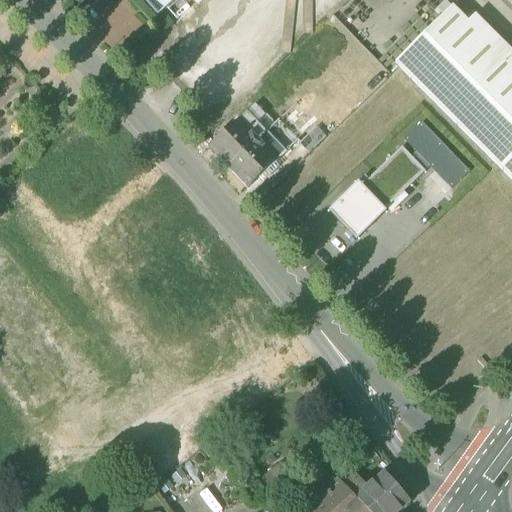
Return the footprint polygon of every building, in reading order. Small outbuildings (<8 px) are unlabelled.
[(116,0),(115,0),(106,9),(97,0),(87,9),(114,37),(109,42),(120,54),(144,30),(116,0)] [(149,0),(161,12),(174,0),(149,0)] [(372,0),(351,21),(395,65),(451,9),(441,0),(372,0)] [(395,65),(511,181),(511,70),(482,40),(451,9),(395,65)] [(511,70),(511,56),(489,33),(482,40),(511,70)] [(246,114),(257,125),(266,116),(256,105),(246,114)] [(209,149),(228,169),(265,134),(257,125),(246,114),(209,149)] [(468,175),(421,125),(403,141),(416,155),(411,160),(424,174),(429,168),(451,191),(468,175)] [(298,145),(308,155),(325,139),(315,129),(298,145)] [(275,144),(265,134),(228,169),(248,190),(277,163),(267,152),(275,144)] [(358,184),(384,212),(424,174),(411,160),(401,149),(368,182),(364,178),(358,184)] [(384,212),(358,184),(328,212),(356,242),(386,213),(384,212)] [(0,203),(0,261),(109,405),(152,373),(15,193),(0,203)] [(0,367),(58,443),(97,413),(0,285),(0,367)] [(162,387),(182,414),(273,345),(248,313),(158,381),(162,387)] [(158,381),(152,373),(109,405),(120,419),(162,387),(158,381)] [(182,414),(162,387),(120,419),(140,446),(182,414)] [(261,481),(279,504),(298,489),(281,466),(261,481)] [(385,476),(367,492),(355,502),(364,511),(402,511),(410,505),(385,476)] [(364,511),(355,502),(367,492),(356,479),(341,492),(338,487),(326,497),(323,493),(311,504),(309,511),(364,511)]
